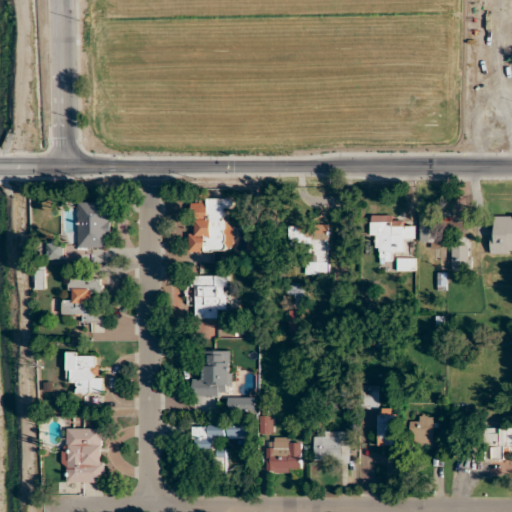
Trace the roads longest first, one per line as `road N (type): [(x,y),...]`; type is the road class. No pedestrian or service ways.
road 1 (tertiary): [(511,165),(0,167)]
road 2 (residential): [(511,507),(35,507)]
road 3 (track): [(18,167),(35,507)]
road 4 (residential): [(152,507),(150,168)]
road 5 (residential): [(68,166),(63,0)]
